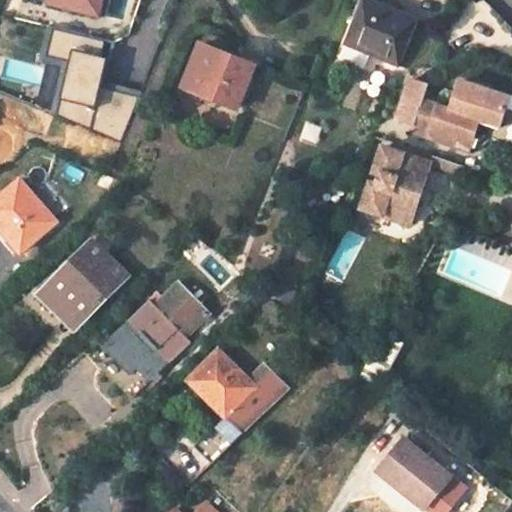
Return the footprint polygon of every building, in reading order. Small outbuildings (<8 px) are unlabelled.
[(38,0),(49,3),(102,17),(106,0),(38,0)] [(375,0),(364,0),(347,43),(403,64),(421,18),(375,0)] [(58,115),(122,139),(139,93),(121,86),(102,86),(102,72),(102,47),(104,42),(80,33),(66,33),(49,27),(48,65),(66,65),(60,84),(49,84),(49,93),(58,93),(58,115)] [(201,42),(184,84),(239,105),(255,63),(201,42)] [(458,142),(472,148),(484,118),(503,124),(511,96),(465,81),(456,109),(423,98),(427,86),(412,81),(400,120),(414,125),(414,128),(430,133),(429,139),(455,147),(458,142)] [(383,146),(374,169),(384,174),(379,188),(369,184),(361,207),(408,224),(431,162),(383,146)] [(21,180),(0,199),(0,226),(24,252),(59,219),(21,180)] [(95,237),(40,287),(57,307),(67,297),(84,315),(129,274),(95,237)] [(132,320),(174,363),(195,341),(189,334),(211,312),(182,283),(159,305),(153,298),(132,320)] [(57,307),(74,324),(84,315),(67,297),(57,307)] [(328,343),(316,332),(307,342),(320,353),(328,343)] [(407,346),(384,332),(362,372),(381,389),(407,346)] [(230,411),(248,429),(291,387),(266,362),(251,377),(221,348),(192,377),(214,398),(213,400),(227,414),(230,411)] [(225,450),(248,429),(230,411),(227,414),(208,433),(225,450)] [(405,434),(377,469),(411,495),(414,492),(432,507),(457,477),(405,434)] [(53,491),(39,474),(20,491),(35,508),(53,491)] [(220,511),(208,500),(196,511),(183,511),(177,507),(172,511),(220,511)]
